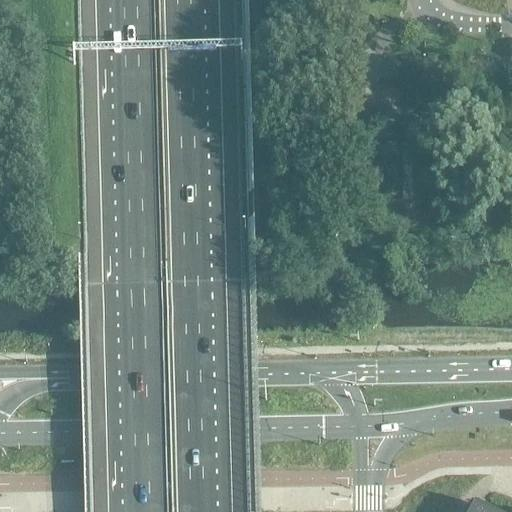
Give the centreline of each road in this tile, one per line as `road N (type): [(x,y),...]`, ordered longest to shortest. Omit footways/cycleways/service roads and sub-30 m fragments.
road 1 (motorway): [(196,511),(182,0)]
road 2 (motorway): [(129,0),(142,511)]
road 3 (primary): [(0,430),(359,424)]
road 4 (primary): [(324,369),(69,373)]
road 5 (secondary): [(511,368),(324,369)]
